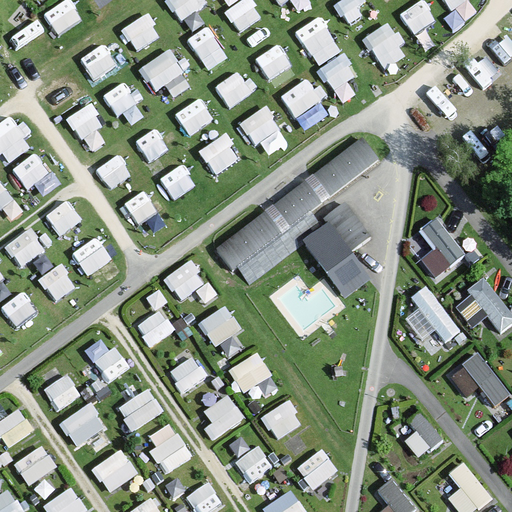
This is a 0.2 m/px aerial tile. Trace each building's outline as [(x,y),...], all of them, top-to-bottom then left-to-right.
[(60,30),(84,15),(74,0),(64,0),(47,11),(60,30)] [(166,0),(182,19),(205,0),(166,0)] [(240,29),(264,14),(255,0),(241,0),(227,9),(240,29)] [(417,30),(436,16),(424,0),(423,0),(405,13),(417,30)] [(134,46),(161,35),(152,12),(125,23),(134,46)] [(312,52),(337,37),(323,14),(298,29),(312,52)] [(200,60),(230,39),(215,18),(185,38),(200,60)] [(387,67),(409,52),(389,21),(366,36),(387,67)] [(79,58),(93,79),(119,62),(105,41),(79,58)] [(269,76),(294,65),(283,42),(258,53),(269,76)] [(142,66),(157,89),(186,71),(171,47),(142,66)] [(344,49),(321,68),(336,87),(359,68),(344,49)] [(217,84),(232,104),(255,88),(240,67),(217,84)] [(52,101),(77,91),(68,68),(43,78),(52,101)] [(296,115),(324,98),(310,76),(282,93),(296,115)] [(108,91),(117,112),(140,102),(130,81),(108,91)] [(191,133),(216,115),(201,95),(176,112),(191,133)] [(257,141),(282,124),(267,103),(242,120),(257,141)] [(76,135),(102,128),(94,104),(69,112),(76,135)] [(12,113),(0,120),(0,141),(5,149),(26,136),(12,113)] [(138,137),(146,158),(170,148),(161,128),(138,137)] [(215,170),(244,155),(231,130),(202,145),(215,170)] [(329,204),(380,165),(362,142),(311,180),(329,204)] [(17,166),(43,194),(61,178),(35,149),(17,166)] [(101,167),(111,184),(132,172),(123,155),(101,167)] [(176,197),(198,183),(185,162),(163,175),(176,197)] [(0,208),(16,196),(0,176),(0,208)] [(329,204),(311,180),(305,186),(323,209),(329,204)] [(271,210),(289,234),(323,209),(305,186),(271,210)] [(138,223),(162,207),(149,187),(124,203),(138,223)] [(65,230),(86,216),(73,196),(52,210),(65,230)] [(352,254),(370,241),(346,208),(302,240),(327,273),(352,254)] [(289,234),(271,210),(264,215),(282,239),(286,236),(289,234)] [(233,276),(282,239),(264,215),(215,253),(233,276)] [(438,215),(408,239),(438,276),(468,252),(438,215)] [(17,260),(45,250),(37,227),(9,237),(17,260)] [(92,266),(112,253),(99,233),(79,246),(92,266)] [(352,254),(327,273),(345,298),(371,280),(352,254)] [(178,296),(208,282),(197,258),(166,272),(178,296)] [(41,275),(57,297),(77,282),(62,261),(41,275)] [(490,314),(502,329),(511,322),(511,307),(490,276),(456,300),(474,325),(490,314)] [(428,283),(413,295),(421,306),(403,321),(419,341),(438,325),(448,338),(463,326),(428,283)] [(27,288),(4,305),(18,324),(41,306),(27,288)] [(228,302),(201,320),(216,343),(243,326),(228,302)] [(167,308),(139,319),(148,341),(176,331),(167,308)] [(107,332),(83,349),(106,383),(131,366),(107,332)] [(231,364),(243,391),(260,383),(265,392),(279,385),(263,349),(231,364)] [(469,394),(483,384),(497,403),(511,392),(511,390),(482,350),(453,372),(469,394)] [(170,369),(184,390),(210,373),(195,352),(170,369)] [(57,406),(82,394),(71,372),(47,384),(57,406)] [(202,409),(218,434),(247,415),(230,390),(202,409)] [(0,401),(0,430),(10,445),(32,430),(9,395),(0,401)] [(278,436),(305,419),(291,396),(264,414),(278,436)] [(66,419),(92,454),(116,436),(90,401),(66,419)] [(253,478),(275,462),(260,441),(238,458),(253,478)] [(16,462),(30,482),(59,463),(45,442),(16,462)] [(324,445),(298,465),(315,487),(341,467),(324,445)] [(111,489),(140,470),(124,446),(94,465),(111,489)] [(438,481),(463,511),(473,511),(495,495),(466,458),(438,481)] [(395,475),(378,488),(389,502),(377,511),(410,511),(419,505),(395,475)] [(199,511),(206,511),(225,501),(212,479),(188,492),(199,511)] [(48,511),(80,511),(89,507),(74,484),(43,504),(48,511)] [(265,504),(270,511),(305,511),(310,508),(292,484),(265,504)] [(25,511),(14,486),(0,492),(0,511),(25,511)] [(164,511),(156,495),(127,510),(127,511),(164,511)]
